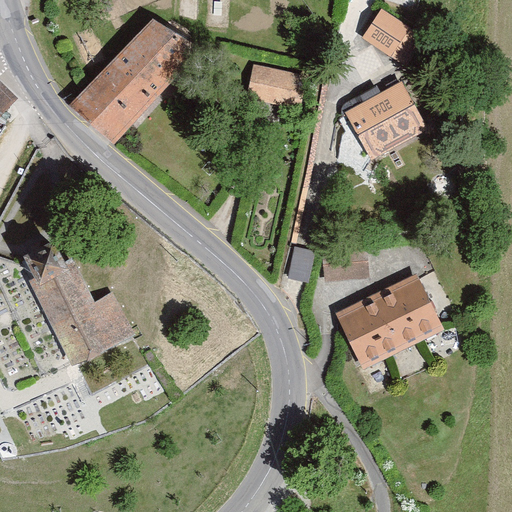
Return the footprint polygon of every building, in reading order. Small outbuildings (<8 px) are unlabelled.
[(419,29),(381,7),(362,40),(401,62),(419,29)] [(192,62),(149,24),(69,115),(112,153),(192,62)] [(293,76),(250,70),(246,103),(289,109),(293,76)] [(427,126),(401,82),(345,114),(371,158),(427,126)] [(0,129),(18,111),(0,93),(0,129)] [(312,277),(315,248),(295,245),(291,275),(312,277)] [(323,252),(325,281),(370,278),(368,250),(323,252)] [(39,287),(30,291),(72,374),(134,344),(113,303),(99,311),(80,274),(69,279),(57,256),(42,264),(30,269),(39,287)] [(413,279),(332,317),(357,370),(438,332),(413,279)]
